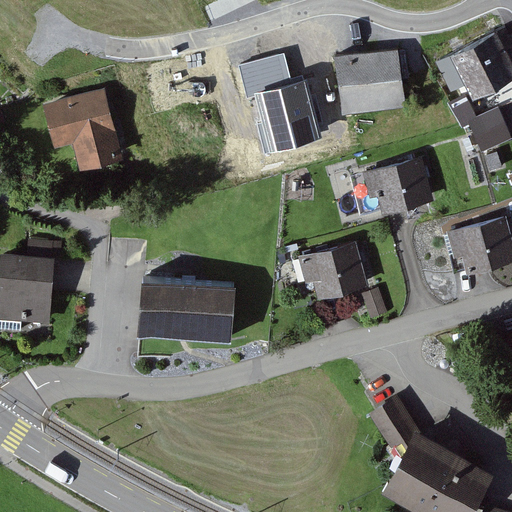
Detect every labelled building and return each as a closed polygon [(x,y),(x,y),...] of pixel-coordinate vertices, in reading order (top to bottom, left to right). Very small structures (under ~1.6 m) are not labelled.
[(511,46),(499,26),(441,64),(460,93),(476,82),(485,96),(511,79),(511,46)] [(406,48),(340,56),(347,114),(413,107),(406,48)] [(293,85),(285,53),(239,65),(248,99),(256,97),(270,151),(320,137),(305,82),(293,85)] [(111,86),(50,103),(62,145),(79,141),(88,170),(131,158),(111,86)] [(497,108),(472,119),(485,147),(510,135),(497,108)] [(428,154),(374,168),(387,214),(441,200),(428,154)] [(511,226),(509,215),(448,231),(454,256),(463,254),(467,272),(511,260),(511,226)] [(361,241),(304,256),(315,297),(372,282),(361,241)] [(61,254),(8,250),(3,319),(56,323),(61,254)] [(238,283),(147,276),(143,332),(233,339),(238,283)] [(402,397),(377,411),(413,462),(398,486),(443,511),(482,511),(503,470),(429,426),(425,430),(402,397)]
